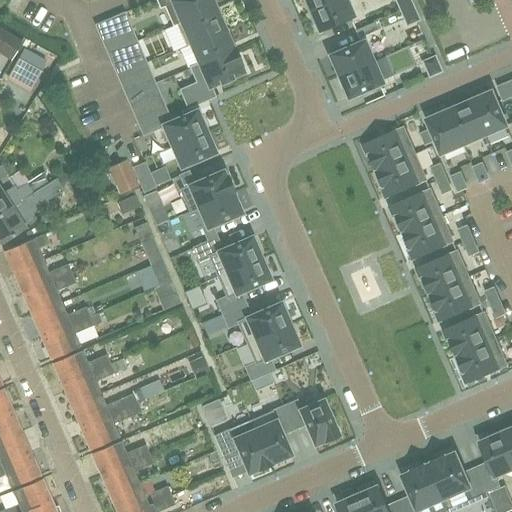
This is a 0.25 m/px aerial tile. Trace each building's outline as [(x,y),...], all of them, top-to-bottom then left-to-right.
[(175,0),(172,2),(181,23),(176,25),(177,25),(217,8),(213,0),(175,0)] [(302,0),(308,12),(336,0),(302,0)] [(352,18),(344,0),(336,0),(308,12),(313,25),(315,24),(319,32),(352,18)] [(409,0),(395,0),(400,11),(412,6),(409,0)] [(412,6),(400,11),(407,26),(419,21),(412,6)] [(217,8),(177,25),(186,46),(226,29),(221,17),(219,18),(215,10),(217,9),(217,8)] [(0,53),(11,60),(21,42),(0,29),(0,53)] [(107,51),(130,41),(125,29),(102,39),(107,51)] [(226,29),(186,46),(186,47),(191,45),(199,64),(190,68),(191,69),(235,50),(235,49),(232,50),(229,42),(231,41),(226,29)] [(135,53),(130,41),(107,51),(112,62),(135,53)] [(330,57),(338,77),(372,62),(363,42),(330,57)] [(235,50),(191,69),(197,83),(180,91),(188,109),(215,97),(210,87),(221,82),(221,83),(231,79),(230,78),(242,73),(239,66),(242,65),(235,50)] [(429,77),(441,72),(434,57),(422,62),(429,77)] [(16,66),(37,77),(41,71),(19,59),(16,66)] [(381,84),(372,62),(338,77),(336,77),(343,93),(345,92),(348,98),(381,84)] [(123,88),(128,100),(151,89),(146,78),(123,88)] [(511,97),(506,85),(497,88),(503,101),(511,98),(511,97)] [(156,101),(151,89),(128,100),(133,111),(156,101)] [(469,100),(485,136),(506,126),(492,93),(482,97),(481,95),(469,100)] [(464,145),(485,136),(469,100),(469,101),(469,103),(450,111),(449,109),(448,109),(464,145)] [(437,116),(427,121),(432,130),(436,141),(442,154),(464,145),(448,109),(436,114),(437,116)] [(200,120),(196,112),(172,122),(166,125),(161,114),(138,124),(143,136),(163,127),(172,148),(208,132),(202,119),(200,120)] [(404,128),(364,146),(375,172),(415,154),(404,128)] [(436,141),(432,130),(421,135),(426,145),(436,141)] [(208,132),(172,148),(181,168),(214,153),(211,145),(213,144),(208,132)] [(415,154),(375,172),(387,198),(426,181),(415,154)] [(138,186),(126,161),(108,170),(120,195),(138,186)] [(134,169),(133,169),(133,170),(143,192),(155,187),(145,164),(134,169)] [(482,164),(474,168),(480,183),(489,179),(482,164)] [(84,173),(79,165),(56,179),(61,187),(84,173)] [(432,169),(437,182),(446,178),(440,165),(432,169)] [(0,190),(0,215),(12,208),(20,204),(34,195),(56,180),(55,179),(48,169),(27,184),(17,189),(14,186),(3,194),(0,190)] [(198,208),(232,194),(234,193),(227,177),(225,178),(222,172),(193,185),(188,173),(180,176),(185,189),(180,191),(190,212),(198,208)] [(461,174),(452,178),(458,192),(467,188),(461,174)] [(451,191),(446,178),(437,182),(443,194),(451,191)] [(391,207),(402,234),(442,216),(431,190),(391,207)] [(143,197),(147,207),(160,201),(156,192),(143,197)] [(194,250),(217,240),(211,226),(240,214),(232,194),(198,208),(207,227),(203,229),(208,242),(194,249),(194,250)] [(12,208),(0,215),(0,242),(0,243),(24,228),(37,220),(30,210),(40,204),(34,195),(20,204),(12,208)] [(117,204),(122,215),(140,207),(135,196),(117,204)] [(453,243),(442,216),(402,234),(413,260),(453,243)] [(134,228),(141,244),(154,239),(147,223),(134,228)] [(464,243),(473,240),(467,227),(459,231),(464,243)] [(13,274),(43,261),(38,249),(48,245),(44,235),(4,252),(13,274)] [(209,257),(218,278),(263,259),(261,255),(259,256),(251,238),(222,251),(217,240),(194,250),(199,262),(209,257)] [(154,239),(141,244),(150,266),(163,260),(154,239)] [(478,252),(473,240),(464,243),(470,256),(478,252)] [(429,296),(469,278),(457,252),(417,269),(429,296)] [(223,316),(246,306),(240,292),(269,280),(265,271),(268,270),(263,259),(218,278),(227,297),(217,302),(223,316)] [(163,260),(150,266),(159,286),(153,288),(154,290),(172,282),(163,260)] [(68,265),(48,273),(43,261),(13,274),(23,295),(72,274),(68,265)] [(32,317),(62,304),(56,292),(76,283),(72,274),(23,295),(32,317)] [(469,278),(429,296),(440,322),(480,304),(469,278)] [(154,290),(163,311),(181,303),(172,282),(154,290)] [(486,293),(491,305),(499,302),(494,289),(486,293)] [(505,314),(499,302),(491,305),(497,318),(505,314)] [(41,338),(90,317),(86,306),(66,315),(62,304),(32,317),(41,338)] [(238,323),(247,344),(289,326),(280,304),(251,317),(246,306),(223,316),(228,328),(238,323)] [(50,360),(80,347),(75,334),(102,323),(98,314),(90,317),(41,338),(50,360)] [(444,331),(456,357),(496,340),(484,314),(444,331)] [(177,319),(157,325),(161,337),(180,332),(177,319)] [(289,326),(247,344),(255,363),(245,368),(251,381),(274,371),(269,358),(298,346),(294,337),(296,336),(292,325),(289,326)] [(507,366),(496,340),(456,357),(467,384),(507,366)] [(61,385),(111,363),(107,354),(87,363),(82,350),(52,364),(61,385)] [(210,371),(204,357),(193,362),(199,376),(210,371)] [(71,407),(101,394),(95,381),(115,372),(111,363),(61,385),(71,407)] [(0,415),(12,411),(3,389),(0,390),(0,415)] [(80,428),(138,403),(133,393),(106,405),(101,394),(71,407),(80,428)] [(283,407),(293,430),(306,425),(314,445),(324,440),(325,443),(338,437),(323,401),(301,411),(296,401),(283,407)] [(114,424),(142,411),(138,403),(80,428),(89,450),(119,437),(114,424)] [(271,413),(251,422),(270,467),(271,466),(270,464),(290,455),(281,435),(293,430),(283,407),(271,412),(271,413)] [(0,441),(21,432),(12,411),(0,415),(0,441)] [(163,427),(168,439),(201,426),(196,414),(163,427)] [(259,471),(270,467),(251,422),(250,422),(254,431),(235,439),(230,430),(215,437),(225,460),(240,453),(248,473),(258,469),(259,471)] [(511,429),(511,430),(510,428),(498,433),(500,435),(511,464),(511,429)] [(0,467),(31,454),(21,432),(0,441),(0,467)] [(476,469),(486,492),(499,486),(495,477),(511,469),(511,464),(500,435),(480,444),(488,463),(476,469)] [(151,455),(148,446),(127,454),(121,441),(91,454),(101,476),(151,455)] [(31,454),(0,467),(0,478),(5,476),(10,488),(40,476),(31,454)] [(429,466),(444,499),(469,488),(473,498),(486,492),(476,469),(464,474),(455,454),(445,459),(444,456),(432,461),(434,464),(429,466)] [(110,497),(141,484),(136,472),(155,464),(155,462),(151,455),(101,476),(110,497)] [(444,499),(429,466),(425,468),(424,465),(412,470),(413,473),(403,477),(412,497),(399,502),(403,511),(419,511),(418,510),(444,499)] [(12,492),(17,505),(0,511),(19,511),(50,499),(41,480),(12,492)] [(116,511),(130,511),(172,495),(169,487),(145,497),(141,484),(110,497),(116,511)] [(357,494),(364,511),(403,511),(399,502),(387,507),(378,488),(368,492),(367,489),(357,494)] [(364,511),(357,494),(356,495),(357,497),(337,506),(339,511),(364,511)] [(161,511),(176,506),(172,495),(130,511),(161,511)] [(19,511),(59,511),(58,507),(54,509),(50,499),(19,511)]
